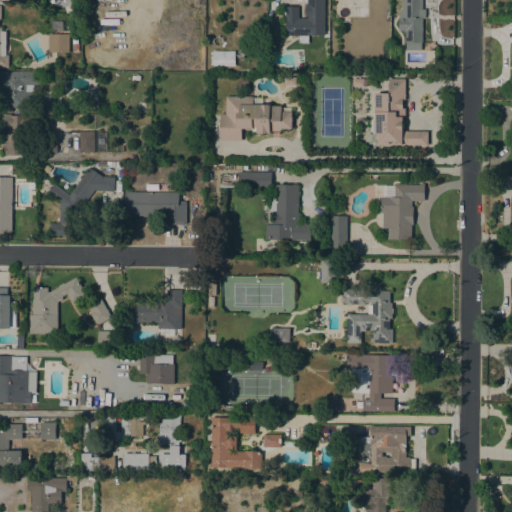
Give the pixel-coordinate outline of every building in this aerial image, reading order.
[(284,6),(298,6),(298,17),(307,17),(307,15),(305,15),(305,5),(306,5),(306,0),(324,0),(324,35),(284,35),(284,6)] [(422,0),(422,50),(405,50),(405,30),(398,30),(398,12),(401,12),(401,0),(422,0)] [(6,55),(9,55),(9,68),(0,68),(0,5),(1,5),(0,19),(0,27),(2,27),(2,31),(6,31),(6,55)] [(357,16),(357,10),(360,6),(367,7),(367,16),(357,16)] [(50,29),(50,21),(63,20),(63,29),(50,29)] [(69,34),(69,52),(48,52),(48,34),(69,34)] [(234,51),(234,66),(212,66),(213,51),(234,51)] [(39,85),(34,84),(34,98),(25,98),(25,108),(12,107),(12,112),(2,112),(2,91),(0,91),(0,71),(40,72),(39,85)] [(284,77),(295,77),(295,85),(283,85),(284,77)] [(366,78),(366,86),(352,86),(352,78),(366,78)] [(381,92),(381,80),(389,80),(389,78),(405,78),(405,100),(403,100),(403,108),(405,108),(405,117),(404,117),(403,131),(428,131),(427,145),(378,145),(378,133),(376,133),(376,92),(381,92)] [(52,111),(43,111),(44,94),(53,94),(52,111)] [(220,114),(225,114),(225,96),(253,96),(253,97),(262,97),(262,104),(269,104),(269,105),(270,105),(270,106),(281,106),(281,107),(291,107),(291,111),(292,111),(291,129),(287,129),(287,130),(286,130),(285,130),(284,130),(284,129),(281,128),(280,131),(278,131),(278,133),(271,133),(271,131),(270,131),(270,133),(267,133),(264,133),(264,135),(263,135),(262,135),(261,133),(260,133),(257,133),(257,131),(251,131),(251,129),(245,129),(245,127),(241,127),(241,141),(220,140),(220,114)] [(11,114),(11,115),(24,115),(23,154),(4,154),(4,146),(2,146),(2,142),(6,142),(7,126),(0,126),(0,114),(5,114),(11,114)] [(44,115),(52,116),(51,127),(44,127),(44,115)] [(79,152),(79,131),(94,131),(94,152),(79,152)] [(56,153),(47,152),(47,144),(57,144),(56,153)] [(50,173),(47,174),(44,172),(43,169),(44,166),(47,165),(50,166),(51,170),(50,173)] [(71,192),(70,191),(73,186),(74,187),(89,166),(102,176),(115,177),(113,192),(94,190),(78,213),(78,235),(50,235),(50,233),(48,233),(48,226),(50,226),(50,223),(59,223),(59,201),(47,192),(54,183),(69,195),(71,192)] [(271,188),(238,188),(238,171),(271,171),(271,188)] [(0,231),(0,177),(12,177),(12,231),(0,231)] [(419,184),(419,183),(424,183),(424,201),(411,200),(411,207),(413,207),(413,225),(411,225),(411,239),(387,239),(387,228),(382,228),(382,213),(381,213),(381,197),(383,197),(383,185),(394,185),(394,184),(419,184)] [(275,196),(275,184),(298,184),(298,223),(310,224),(310,241),(305,241),(305,239),(289,239),(289,241),(286,241),(286,240),(264,239),(265,224),(274,224),(274,212),(270,212),(270,196),(275,196)] [(178,192),(178,201),(186,201),(186,224),(165,224),(165,218),(147,218),(147,216),(124,215),(124,192),(178,192)] [(330,215),(346,216),(346,249),(330,249),(330,215)] [(320,265),(315,265),(314,259),(335,259),(335,282),(320,283),(320,265)] [(57,333),(29,333),(29,314),(32,314),(32,299),(33,299),(33,287),(47,287),(47,292),(49,292),(58,287),(58,285),(62,283),(64,283),(75,277),(81,287),(85,285),(89,293),(72,303),(67,293),(62,296),(62,299),(57,302),(57,333)] [(357,289),(357,290),(359,290),(359,285),(366,285),(366,290),(374,290),(374,288),(375,286),(378,286),(380,288),(380,290),(389,290),(389,303),(392,303),(392,308),(393,308),(393,313),(392,314),(392,318),(389,318),(389,329),(392,329),(392,343),(378,343),(378,342),(369,342),(369,327),(360,327),(360,342),(347,342),(347,314),(372,314),(372,303),(366,303),(366,305),(358,305),(358,302),(352,302),(352,305),(345,305),(345,303),(342,303),(342,302),(340,302),(340,295),(343,295),(343,289),(357,289)] [(0,287),(7,287),(7,295),(10,295),(10,301),(16,301),(16,327),(0,327),(0,287)] [(182,289),(181,308),(181,329),(174,329),(174,335),(159,335),(159,329),(158,329),(158,322),(127,322),(127,301),(156,301),(156,298),(167,298),(167,289),(182,289)] [(99,323),(89,305),(101,299),(111,317),(99,323)] [(289,327),(289,341),(273,341),(273,327),(289,327)] [(119,330),(119,348),(97,348),(97,331),(119,330)] [(206,370),(205,351),(216,351),(217,370),(206,370)] [(146,383),(146,373),(138,373),(139,354),(153,354),(153,364),(173,364),(173,383),(146,383)] [(362,411),(362,399),(368,399),(368,392),(351,392),(351,368),(346,368),(347,354),(395,355),(394,366),(390,365),(390,373),(392,373),(392,393),(380,393),(380,398),(394,398),(394,412),(362,411)] [(36,393),(31,393),(31,403),(22,403),(22,402),(0,402),(0,355),(11,356),(11,370),(28,370),(28,371),(36,371),(36,393)] [(262,362),(263,363),(263,364),(261,367),(261,368),(261,370),(249,370),(249,367),(247,364),(247,363),(248,361),(262,362)] [(336,411),(325,411),(325,398),(336,398),(336,411)] [(121,436),(121,440),(103,440),(104,413),(115,413),(115,432),(120,432),(120,420),(125,420),(125,412),(148,412),(148,420),(146,420),(146,424),(142,424),(142,436),(121,436)] [(168,444),(168,445),(158,445),(159,419),(170,419),(170,413),(180,413),(179,426),(178,426),(177,435),(179,435),(179,437),(183,437),(182,445),(168,444)] [(211,417),(235,417),(235,428),(227,428),(227,437),(234,437),(234,448),(231,448),(231,451),(245,451),(245,450),(262,451),(262,469),(244,468),(244,467),(211,467),(211,417)] [(55,440),(40,439),(40,422),(55,422),(55,440)] [(0,430),(5,430),(5,424),(22,424),(22,439),(9,439),(9,450),(22,450),(22,467),(0,467),(0,430)] [(375,472),(375,471),(359,471),(359,437),(368,437),(368,430),(370,430),(370,426),(410,426),(410,435),(405,435),(405,457),(409,457),(409,459),(415,459),(415,471),(409,471),(409,472),(375,472)] [(262,446),(280,446),(280,434),(262,434),(262,446)] [(82,453),(90,453),(90,457),(110,457),(110,456),(122,456),(122,453),(148,453),(148,456),(159,456),(159,454),(185,454),(185,471),(82,470),(82,461),(82,453)] [(73,470),(73,461),(82,461),(82,470),(73,470)] [(76,480),(66,480),(66,491),(61,491),(60,498),(53,498),(53,511),(42,511),(31,511),(31,496),(28,496),(28,477),(62,477),(62,473),(76,474),(76,480)] [(385,511),(365,511),(365,508),(370,508),(370,504),(362,504),(362,489),(372,489),(372,478),(374,478),(374,476),(390,476),(390,490),(388,490),(388,505),(385,505),(385,511)]
